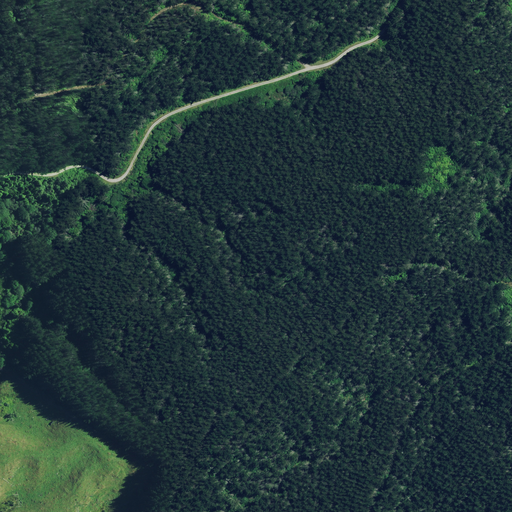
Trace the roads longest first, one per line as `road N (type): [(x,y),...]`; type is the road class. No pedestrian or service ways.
road 1 (unclassified): [(0,180),(82,164),(127,177),(157,122),(174,111),(330,64),(391,29),(412,0)]
road 2 (track): [(9,0),(32,56),(25,102),(42,92),(92,87),(113,74),(161,12),(185,0)]
road 3 (track): [(363,511),(437,380),(511,339)]
road 4 (track): [(193,0),(309,67)]
